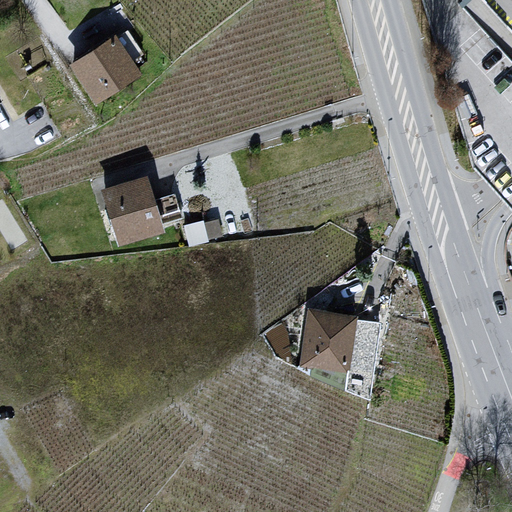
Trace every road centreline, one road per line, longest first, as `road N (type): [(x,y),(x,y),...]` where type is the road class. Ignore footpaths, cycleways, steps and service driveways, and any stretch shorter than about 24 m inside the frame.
road 1 (unclassified): [(374,0),(437,213),(511,400)]
road 2 (residential): [(439,511),(474,441),(511,425)]
